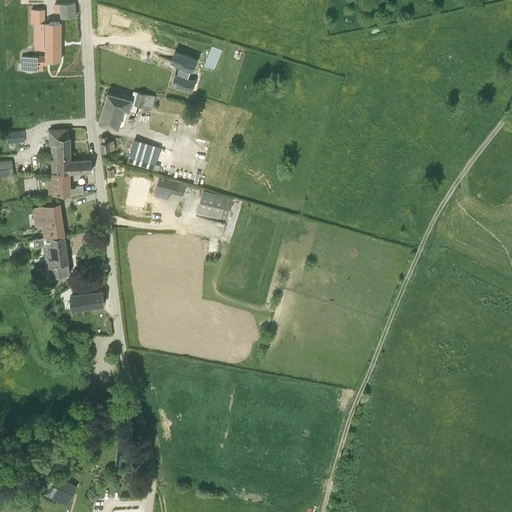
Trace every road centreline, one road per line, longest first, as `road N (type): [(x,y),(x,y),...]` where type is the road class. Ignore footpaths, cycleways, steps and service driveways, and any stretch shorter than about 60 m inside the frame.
road 1 (unclassified): [(148,511),(150,466),(119,341),(90,125),(85,0)]
road 2 (track): [(323,511),(355,403),(431,224),(511,110)]
